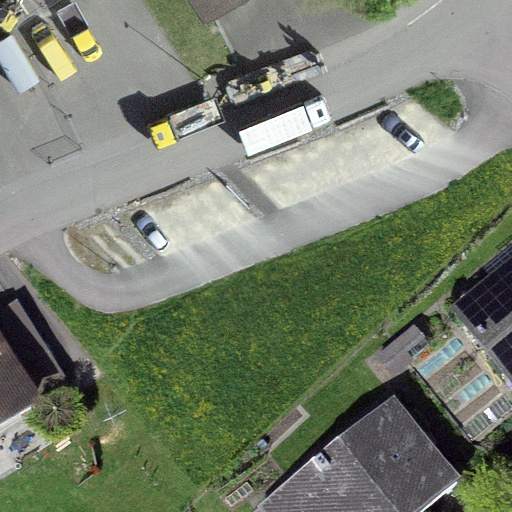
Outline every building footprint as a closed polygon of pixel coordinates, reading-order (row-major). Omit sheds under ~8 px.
[(193,0),(205,18),(231,0),(193,0)] [(511,269),(453,317),(511,390),(511,269)] [(425,349),(411,331),(373,363),(388,381),(393,376),(425,349)] [(0,367),(0,427),(27,411),(0,367)] [(423,511),(452,489),(388,406),(258,509),(260,511),(423,511)]
